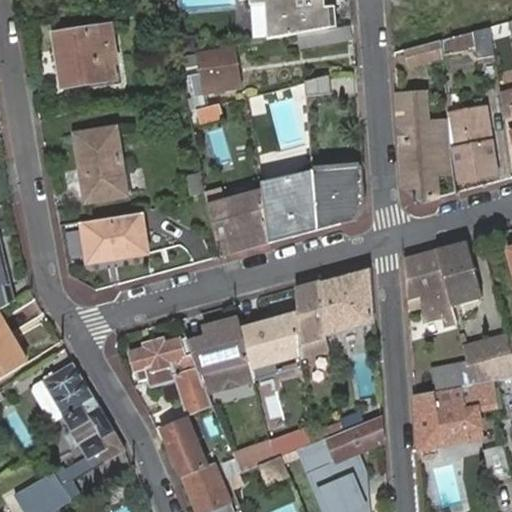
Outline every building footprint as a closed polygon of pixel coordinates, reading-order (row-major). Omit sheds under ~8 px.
[(334,0),(252,0),(254,6),(267,5),(272,38),(339,26),(334,0)] [(490,0),(480,3),(486,26),(511,18),(511,13),(508,0),(490,0)] [(59,50),(65,85),(102,77),(97,45),(113,41),(110,24),(50,34),(53,51),(59,50)] [(354,25),(301,35),(302,49),(355,40),(354,25)] [(478,60),(497,57),(492,29),(455,39),(458,53),(476,47),(478,60)] [(442,41),(444,59),(458,53),(455,39),(442,41)] [(412,70),(444,59),(442,41),(408,50),(412,70)] [(235,50),(201,55),(207,95),(239,89),(235,50)] [(424,201),(438,198),(436,172),(453,170),(450,151),(448,120),(427,121),(425,93),(397,93),(400,141),(403,186),(424,201)] [(511,118),(511,103),(510,95),(499,97),(503,121),(511,118)] [(221,105),(196,109),(198,125),(223,121),(221,105)] [(485,107),(464,111),(467,125),(459,127),(461,140),(467,139),(469,147),(455,149),(461,185),(497,177),(485,107)] [(467,125),(464,111),(449,115),(455,149),(469,147),(467,139),(461,140),(459,127),(467,125)] [(84,167),(91,201),(127,194),(115,129),(70,137),(77,169),(84,167)] [(315,168),(314,159),(287,161),(289,185),(317,185),(315,168)] [(317,185),(321,229),(357,219),(366,203),(363,163),(315,168),(317,185)] [(83,202),(91,201),(84,167),(77,169),(83,202)] [(269,244),(307,233),(302,213),(299,213),(296,204),(287,206),(284,194),(266,199),(264,192),(259,192),(260,197),(262,217),(269,244)] [(227,255),(269,244),(262,217),(260,197),(230,205),(227,195),(209,199),(219,258),(227,255)] [(148,252),(142,213),(83,223),(89,264),(148,252)] [(0,307),(8,302),(1,289),(7,285),(6,279),(12,278),(0,219),(0,307)] [(406,258),(409,300),(423,296),(438,292),(443,307),(449,323),(458,320),(452,299),(437,250),(406,258)] [(326,337),(375,324),(371,269),(366,268),(320,281),(326,337)] [(312,341),(326,337),(320,281),(296,288),(302,351),(313,347),(312,341)] [(276,363),(302,356),(302,351),(296,288),(280,292),(282,308),(250,317),(259,349),(272,346),(276,363)] [(428,312),(443,307),(438,292),(423,296),(428,312)] [(0,376),(29,359),(0,310),(0,376)] [(253,380),(243,344),(237,320),(205,328),(207,338),(184,344),(196,393),(196,395),(235,385),(253,380)] [(471,363),(478,384),(497,381),(511,378),(511,344),(509,334),(466,346),(471,363)] [(178,376),(188,416),(200,412),(196,395),(196,393),(182,340),(163,345),(161,341),(145,345),(146,350),(130,354),(137,382),(149,381),(151,387),(175,381),(174,377),(178,376)] [(272,346),(259,349),(264,366),(276,363),(272,346)] [(434,369),(436,391),(478,384),(471,363),(434,369)] [(126,450),(73,364),(38,385),(36,390),(53,419),(58,419),(64,416),(89,457),(95,454),(97,458),(104,454),(109,460),(126,450)] [(436,391),(416,395),(419,451),(483,439),(478,407),(500,403),(497,381),(478,384),(436,391)] [(186,417),(161,427),(190,511),(227,511),(212,468),(205,470),(186,417)] [(357,456),(384,445),(381,417),(345,432),(312,446),(308,448),(299,451),(318,495),(322,494),(329,511),(359,511),(358,509),(365,506),(353,479),(364,474),(365,474),(357,456)] [(110,463),(127,453),(126,450),(109,460),(110,463)] [(52,511),(71,502),(64,487),(56,472),(55,474),(18,496),(27,511),(52,511)] [(367,511),(364,474),(353,479),(365,506),(358,509),(359,511),(329,511),(322,494),(318,495),(325,511),(367,511)]
